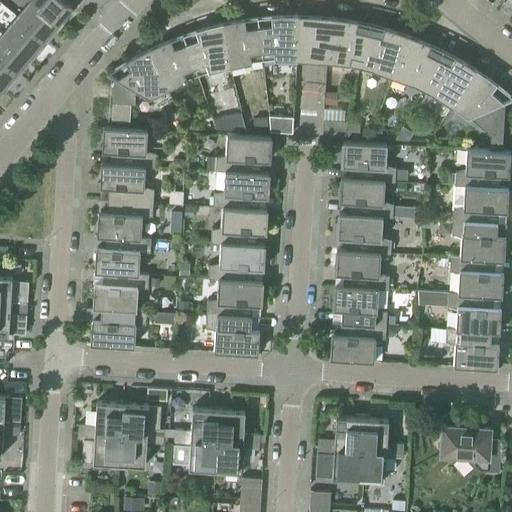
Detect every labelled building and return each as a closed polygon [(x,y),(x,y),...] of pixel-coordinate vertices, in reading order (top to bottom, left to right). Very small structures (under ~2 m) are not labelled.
[(58,23),(31,0),(17,16),(44,40),(58,23)] [(30,0),(31,0),(58,23),(73,6),(65,0),(30,0)] [(271,24),(258,26),(262,60),(263,60),(263,59),(273,58),(273,59),(297,59),(295,14),(270,17),(271,24)] [(360,66),(368,32),(356,29),(357,22),(333,16),(331,16),(313,15),(295,14),(297,59),(311,60),(326,61),(349,64),(350,62),(360,65),(360,66)] [(44,40),(17,16),(3,33),(30,56),(44,40)] [(262,60),(258,26),(246,27),(245,20),(220,23),(220,22),(219,22),(229,67),(251,62),(251,60),(261,59),(261,60),(262,60)] [(229,67),(219,22),(219,23),(196,32),(198,38),(186,43),(197,75),(198,75),(198,74),(207,70),(208,71),(229,67)] [(392,76),(407,34),(383,28),(381,35),(368,32),(360,66),(361,66),(361,65),(371,67),(371,69),(392,76)] [(30,56),(3,33),(0,36),(0,58),(16,73),(30,56)] [(423,89),(438,58),(427,52),(430,46),(408,34),(407,34),(392,76),(413,84),(413,83),(423,87),(422,88),(423,89)] [(197,75),(186,43),(174,47),(171,40),(148,48),(147,48),(167,89),(187,79),(186,78),(196,74),(197,75)] [(167,89),(147,48),(146,49),(126,63),(129,68),(116,76),(108,71),(106,72),(114,77),(112,103),(130,104),(133,104),(133,88),(149,98),(167,89)] [(451,106),(476,68),(475,68),(453,57),(450,63),(438,58),(423,89),(424,89),(424,88),(433,93),(433,94),(451,106)] [(16,73),(0,58),(0,87),(2,89),(16,73)] [(476,68),(451,106),(470,118),(471,117),(488,131),(487,133),(490,136),(490,150),(501,150),(504,101),(511,97),(511,95),(502,100),(491,91),(495,85),(476,69),(477,69),(476,68)] [(130,122),(130,104),(112,103),(111,121),(130,122)] [(241,113),(213,119),(216,128),(246,130),(241,113)] [(268,115),(268,118),(269,130),(270,131),(292,133),(293,117),(268,115)] [(269,130),(268,118),(256,119),(257,131),(269,130)] [(344,136),(347,124),(347,120),(323,119),(322,135),(344,136)] [(359,125),(347,124),(344,136),(358,137),(359,125)] [(110,151),(109,163),(109,164),(145,166),(155,167),(156,152),(154,152),(146,149),(147,129),(103,126),(103,128),(103,151),(110,151)] [(217,156),(215,156),(207,156),(206,169),(215,170),(214,170),(224,171),(225,170),(260,173),(260,172),(260,160),(267,161),(271,136),(227,134),(225,154),(217,156)] [(350,166),(349,177),(349,178),(384,180),(384,181),(394,181),(395,167),(394,167),(385,164),(387,143),(343,141),(343,142),(343,165),(350,166)] [(490,150),(466,148),(465,169),(456,171),(455,171),(455,175),(454,184),(454,185),(464,186),(499,187),(500,175),(507,175),(510,152),(510,151),(501,150),(490,150)] [(143,186),(145,166),(109,164),(109,163),(101,162),(101,164),(101,187),(108,187),(108,199),(99,198),(99,199),(153,202),(153,188),(152,188),(143,186)] [(269,172),(260,172),(260,173),(225,170),(224,171),(223,190),(215,192),(213,192),(212,206),(222,207),(222,206),(258,209),(258,208),(258,196),(265,197),(269,172)] [(454,184),(455,175),(443,174),(442,184),(454,184)] [(383,200),(384,181),(384,180),(349,178),(349,177),(340,177),(341,201),(348,202),(347,213),(347,214),(382,217),(392,217),(393,203),(392,203),(383,200)] [(508,187),(499,187),(464,186),(463,205),(454,207),(453,207),(452,220),(506,223),(497,222),(498,211),(505,211),(508,187)] [(152,216),(153,202),(99,199),(107,200),(107,211),(100,211),(97,234),(97,235),(105,236),(105,235),(140,237),(142,218),(150,216),(152,216)] [(266,208),(258,208),(258,209),(222,206),(222,207),(221,226),(212,228),(211,228),(210,242),(220,243),(220,242),(255,244),(256,232),(263,233),(266,210),(266,208)] [(381,236),(382,217),(347,214),(347,213),(338,213),(338,214),(339,237),(346,238),(345,249),(345,250),(380,252),(380,253),(390,253),(391,239),(389,239),(381,236)] [(506,224),(506,223),(452,220),(451,234),(452,234),(461,237),(460,256),(450,255),(450,256),(495,259),(504,260),(503,236),(496,235),(497,224),(506,224)] [(150,237),(140,237),(105,235),(105,236),(105,247),(97,247),(94,271),(103,271),(138,273),(139,253),(148,252),(150,252),(150,237)] [(264,244),(255,244),(220,242),(220,243),(219,262),(210,264),(209,264),(208,278),(218,279),(218,278),(253,280),(254,268),(261,268),(264,244)] [(379,272),(380,253),(380,252),(345,250),(345,249),(336,249),(336,273),(344,274),(343,285),(343,286),(378,288),(388,289),(389,275),(387,275),(379,272)] [(494,271),(495,259),(450,256),(449,270),(450,270),(459,273),(458,292),(448,291),(448,292),(493,295),(501,296),(502,295),(501,271),(494,271)] [(148,273),(138,273),(103,271),(103,283),(95,283),(92,306),(92,307),(101,307),(136,309),(136,308),(137,289),(146,287),(147,288),(148,273)] [(0,275),(0,305),(27,307),(28,281),(12,280),(12,276),(0,275)] [(262,280),(253,280),(218,278),(218,279),(217,298),(208,300),(207,300),(206,313),(260,317),(260,316),(251,316),(252,304),(259,304),(262,280)] [(377,308),(378,288),(343,286),(343,285),(334,285),(334,286),(334,309),(341,310),(341,321),(332,321),(386,324),(386,311),(385,311),(377,308)] [(492,307),(493,295),(448,292),(447,306),(448,306),(457,309),(456,328),(446,327),(445,328),(490,331),(499,332),(499,331),(499,307),(492,307)] [(25,334),(27,307),(0,305),(0,336),(8,337),(9,333),(25,334)] [(146,309),(136,308),(136,309),(101,307),(100,319),(93,319),(90,342),(86,342),(86,343),(134,346),(135,325),(144,323),(145,324),(146,309)] [(260,317),(206,313),(205,327),(206,327),(215,330),(214,351),(262,354),(262,352),(258,352),(257,329),(250,328),(251,317),(260,317)] [(385,338),(386,324),(332,321),(332,322),(341,322),(340,334),(333,333),(330,356),(326,356),(326,358),(373,360),(375,340),(383,338),(385,338)] [(490,343),(490,331),(445,328),(445,342),(446,342),(454,345),(453,365),(501,368),(501,367),(497,366),(497,343),(490,343)] [(198,400),(197,386),(173,387),(174,401),(198,400)] [(5,396),(0,395),(0,425),(19,427),(20,420),(4,419),(5,396)] [(120,433),(122,403),(96,401),(94,424),(78,423),(78,431),(120,433)] [(120,433),(163,436),(163,429),(159,428),(160,405),(149,405),(122,403),(120,433)] [(216,439),(218,409),(192,407),(190,430),(174,429),(173,437),(216,439)] [(244,410),(218,409),(216,439),(259,442),(259,434),(243,433),(244,410)] [(360,448),(362,418),(336,416),(334,439),(318,438),(317,445),(360,448)] [(388,419),(362,418),(360,448),(403,451),(403,443),(387,442),(388,419)] [(459,426),(442,425),(441,441),(437,445),(441,449),(440,454),(445,454),(453,462),(462,455),(473,455),(473,464),(478,470),(499,472),(500,438),(489,438),(489,428),(473,427),(474,420),(459,419),(459,426)] [(19,434),(19,427),(0,425),(0,456),(1,457),(3,433),(19,434)] [(120,433),(78,431),(77,438),(83,438),(81,461),(92,462),(119,464),(120,433)] [(163,443),(163,436),(120,433),(119,464),(145,465),(146,442),(163,443)] [(214,470),(216,439),(173,437),(172,463),(188,464),(188,468),(214,470)] [(258,449),(259,442),(216,439),(214,470),(241,471),(241,464),(247,464),(253,458),(254,449),(258,449)] [(315,476),(358,478),(360,448),(317,445),(315,476)] [(402,458),(403,451),(360,448),(358,478),(384,480),(386,457),(402,458)] [(260,511),(262,475),(242,474),(240,511),(260,511)] [(311,488),(310,511),(330,511),(331,489),(311,488)]
